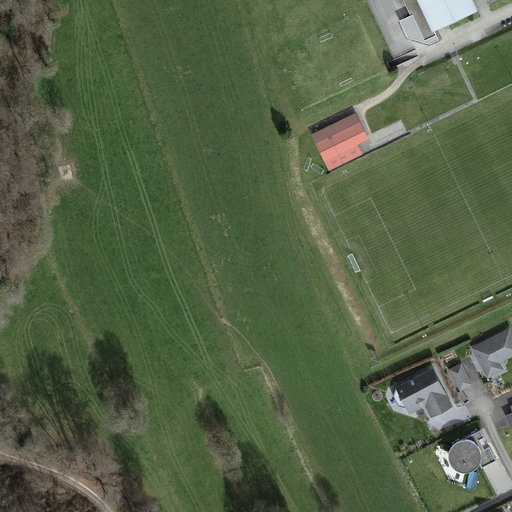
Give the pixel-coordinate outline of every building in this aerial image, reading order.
[(432,29),(418,0),(405,0),(424,41),(435,36),(432,29)] [(470,0),(418,0),(432,29),(475,9),(470,0)] [(355,112),(310,134),(328,170),(362,154),(358,145),(369,140),(355,112)] [(484,366),(511,352),(511,336),(509,330),(475,346),(484,366)] [(408,409),(439,390),(428,371),(397,390),(408,409)] [(493,460),(479,433),(459,442),(455,445),(450,449),(449,455),(449,461),(453,467),(458,471),(465,472),(471,471),(476,467),(480,460),(483,466),(493,460)]
